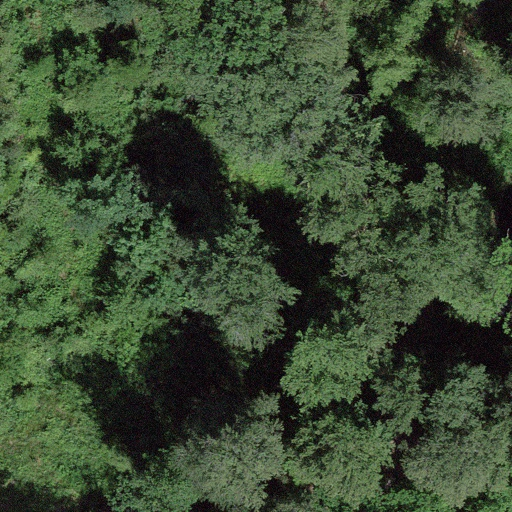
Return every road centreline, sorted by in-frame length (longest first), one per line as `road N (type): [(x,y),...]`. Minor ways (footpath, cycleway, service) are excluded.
road 1 (track): [(324,0),(401,488)]
road 2 (track): [(511,480),(401,488),(275,511)]
